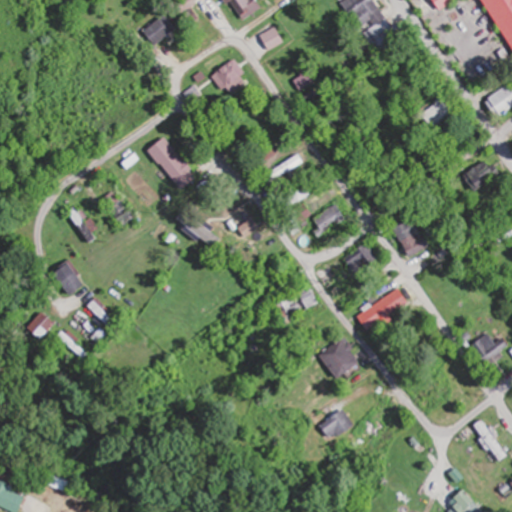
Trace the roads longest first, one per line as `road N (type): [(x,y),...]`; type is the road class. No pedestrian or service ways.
road 1 (residential): [(495,397),(453,430),(441,432),(421,417),(184,104),(180,82),(194,64)]
road 2 (residential): [(511,420),(236,44)]
road 3 (residential): [(184,104),(49,206),(42,251),(54,289),(71,305)]
road 4 (residential): [(511,126),(363,238),(306,265)]
road 5 (residential): [(197,121),(65,160),(0,202)]
road 6 (residential): [(511,160),(398,0)]
